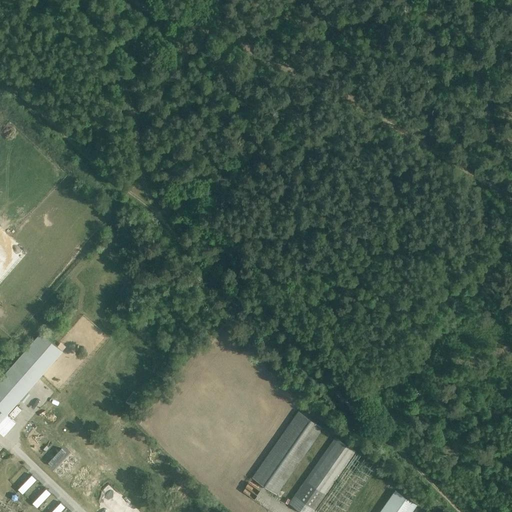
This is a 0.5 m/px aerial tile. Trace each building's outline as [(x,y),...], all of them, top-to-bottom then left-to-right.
[(41,331),(0,378),(0,421),(63,349),(41,331)] [(48,404),(30,423),(34,427),(52,408),(48,404)] [(298,410),(252,477),(277,494),(323,428),(298,410)] [(126,424),(117,434),(122,438),(131,428),(126,424)] [(336,436),(294,496),(289,503),(301,511),(313,511),(356,451),(336,436)] [(128,444),(131,448),(138,443),(135,439),(128,444)] [(132,449),(137,453),(145,444),(141,440),(132,449)] [(74,451),(94,469),(98,465),(78,447),(74,451)] [(156,470),(162,461),(155,456),(149,465),(156,470)] [(366,476),(370,469),(358,460),(353,467),(366,476)] [(99,475),(103,479),(112,471),(108,467),(99,475)] [(105,480),(109,484),(116,477),(112,474),(105,480)] [(23,494),(37,479),(32,475),(18,489),(23,494)] [(114,489),(121,480),(117,477),(110,486),(114,489)] [(119,493),(127,485),(123,482),(115,489),(119,493)] [(128,486),(121,494),(126,498),(133,489),(128,486)] [(37,508),(51,493),(46,488),(33,503),(37,508)] [(347,490),(337,490),(337,503),(337,511),(344,511),(344,501),(347,501),(347,490)] [(395,491),(379,511),(411,511),(416,505),(395,491)] [(5,503),(9,496),(4,493),(0,500),(5,503)] [(132,493),(128,499),(135,504),(139,498),(132,493)] [(195,493),(186,499),(190,503),(198,497),(195,493)] [(60,511),(66,507),(61,502),(51,511),(60,511)]
